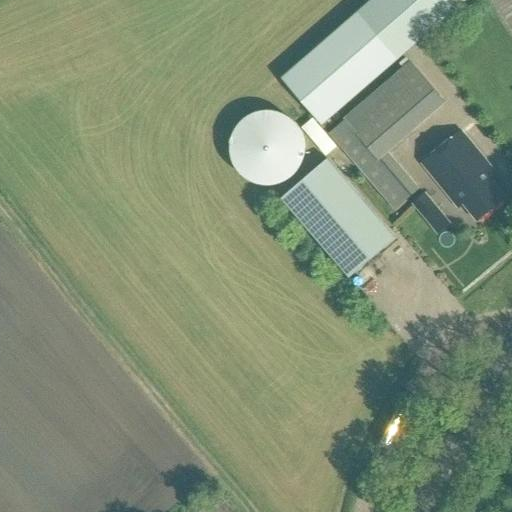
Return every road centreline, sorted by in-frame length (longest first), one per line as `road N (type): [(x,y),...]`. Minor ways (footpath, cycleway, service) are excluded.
road 1 (track): [(0,201),(254,511)]
road 2 (tertiary): [(417,511),(511,344)]
